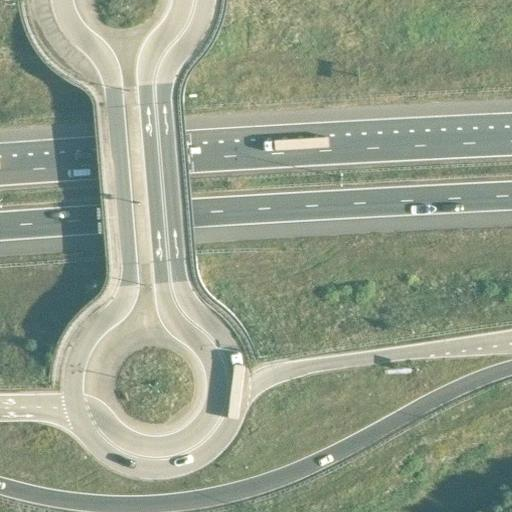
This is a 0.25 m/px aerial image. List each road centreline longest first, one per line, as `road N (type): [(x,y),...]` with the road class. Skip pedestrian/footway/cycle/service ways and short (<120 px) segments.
road 1 (trunk): [(75,410),(134,440),(167,444),(200,426),(216,393),(206,351),(169,312),(158,236),(146,70),(182,0)]
road 2 (motorway): [(0,490),(83,505),(160,507),(227,496),(295,474),(511,367)]
road 3 (motorway): [(0,225),(511,194)]
road 4 (motorway): [(511,135),(0,163)]
road 5 (trunk): [(60,0),(71,26),(110,69),(128,262),(126,297),(74,359),(75,410)]
road 6 (trunk): [(240,393),(234,354),(187,299),(176,258),(163,85),(204,0)]
road 7 (trunk): [(240,393),(315,365),(511,339)]
road 8 (trunk): [(75,410),(110,456),(166,468),(208,451),(233,419),(240,393)]
